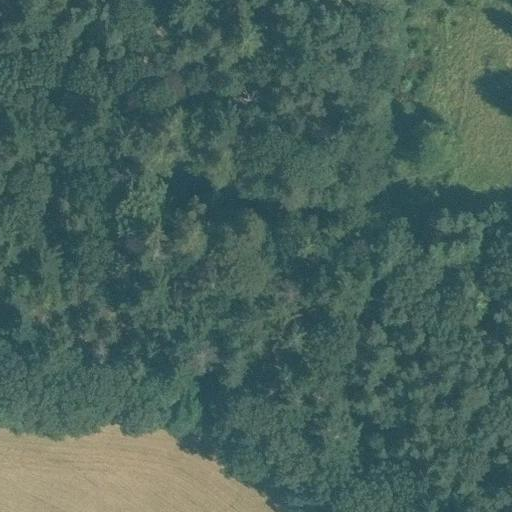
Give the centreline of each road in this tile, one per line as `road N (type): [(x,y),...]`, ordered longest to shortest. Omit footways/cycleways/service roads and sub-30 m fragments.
road 1 (track): [(347,511),(261,426),(156,393)]
road 2 (track): [(0,373),(156,393)]
